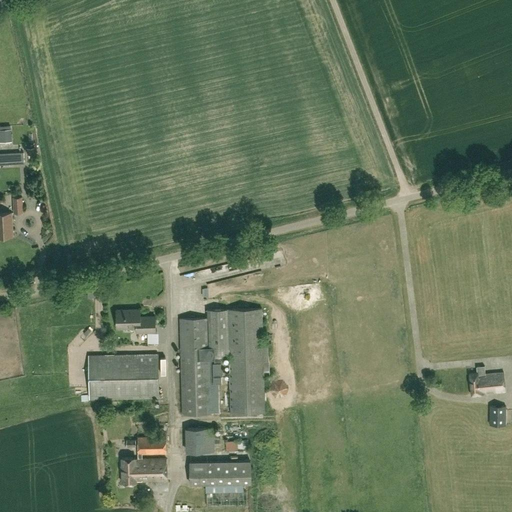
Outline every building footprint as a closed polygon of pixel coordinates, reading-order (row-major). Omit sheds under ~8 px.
[(24,152),(6,153),(7,164),(24,163),(24,152)] [(34,200),(34,195),(25,195),(25,207),(40,207),(40,201),(34,200)] [(14,212),(23,212),(22,197),(13,197),(14,212)] [(0,212),(0,236),(13,236),(12,212),(0,212)] [(262,308),(228,308),(208,309),(208,317),(209,355),(210,413),(214,413),(213,383),(222,383),(221,358),(217,358),(217,355),(229,354),(231,413),(264,412),(263,361),(268,361),(267,343),(262,343),(262,308)] [(140,316),(140,309),(117,309),(117,327),(136,327),(137,332),(156,331),(155,316),(140,316)] [(210,413),(209,355),(208,317),(180,318),(182,414),(210,413)] [(158,353),(89,354),(89,398),(159,397),(158,353)] [(505,391),(503,372),(485,374),(484,366),(476,367),(477,373),(469,373),(471,396),(484,394),(484,393),(505,391)] [(505,424),(505,406),(490,406),(490,424),(505,424)] [(212,427),(187,427),(187,452),(213,451),(212,427)] [(246,438),(229,439),(229,432),(222,432),(223,451),(246,450),(246,438)] [(166,436),(138,436),(138,458),(136,459),(136,457),(121,457),(122,482),(136,482),(136,480),(167,479),(166,458),(142,458),(142,453),(166,453),(166,436)] [(250,460),(190,462),(191,484),(251,483),(250,460)]
